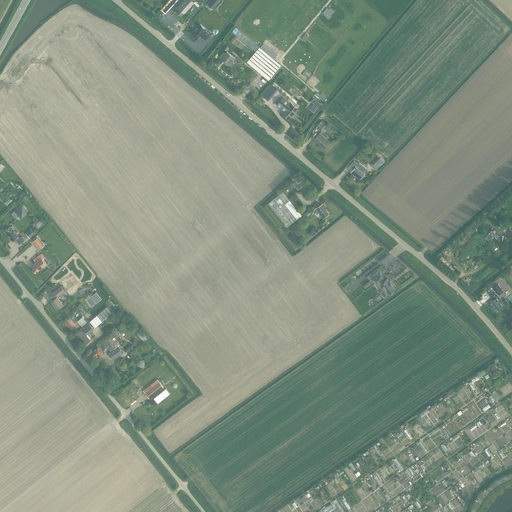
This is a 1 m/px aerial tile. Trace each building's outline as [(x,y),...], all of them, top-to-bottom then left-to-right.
[(178,8),(176,11),(181,16),(184,13),(191,5),(185,0),(184,0),(177,7),(178,8)] [(334,11),(328,6),(323,13),(329,18),(334,11)] [(200,24),(192,32),(198,38),(200,36),(205,39),(209,34),(205,30),(206,29),(200,24)] [(281,65),(236,27),(231,32),(255,52),(251,56),(247,62),(268,80),(281,65)] [(301,38),(305,42),(309,37),(305,33),(301,38)] [(222,59),(223,63),(226,63),(230,66),(234,61),(233,59),(234,58),(227,51),(226,53),(223,53),(220,57),(222,59)] [(288,118),(290,115),(296,108),(290,103),(289,104),(282,98),(277,104),(284,110),(282,113),(288,118)] [(314,104),(310,109),(313,112),(320,104),(314,99),(312,102),(314,104)] [(329,142),(319,134),(314,140),(324,148),(329,142)] [(354,160),(350,165),(353,169),(351,172),(360,179),(365,173),(368,170),(359,162),(358,164),(354,160)] [(297,191),(301,188),(305,193),(308,191),(307,189),(308,188),(301,180),(297,183),(296,181),(292,184),(297,191)] [(283,191),(268,204),(287,227),(302,215),(283,191)] [(314,210),(316,213),(317,215),(319,213),(323,218),(329,214),(325,208),(325,207),(323,204),(314,210)] [(22,206),(16,211),(21,217),(27,212),(22,206)] [(20,238),(18,236),(10,226),(4,231),(12,241),(15,239),(17,241),(16,241),(19,245),(25,240),(22,236),(20,238)] [(376,258),(379,262),(389,255),(386,250),(376,258)] [(35,266),(32,268),(35,273),(47,264),(42,259),(45,257),(41,253),(39,255),(41,257),(33,263),(35,266)] [(377,271),(372,275),(374,278),(373,278),(376,283),(377,282),(377,283),(376,284),(377,285),(378,284),(383,291),(381,293),(384,297),(389,294),(395,289),(394,288),(395,288),(393,285),(392,285),(391,285),(392,284),(391,284),(390,281),(389,281),(387,278),(384,280),(383,278),(380,273),(379,274),(377,271)] [(499,295),(504,291),(498,284),(493,288),(499,295)] [(55,298),(51,301),(57,309),(63,304),(57,296),(64,291),(61,286),(51,294),(55,298)] [(493,290),(488,294),(493,300),(490,302),(496,310),(501,306),(503,309),(509,304),(505,299),(502,301),(493,290)] [(107,307),(90,321),(95,328),(112,313),(107,307)] [(71,328),(76,324),(73,320),(74,319),(72,317),(71,318),(70,317),(65,321),(71,328)] [(82,317),(78,321),(82,326),(86,322),(82,317)] [(90,340),(89,340),(92,338),(88,334),(94,329),(88,322),(83,327),(86,331),(83,333),(81,330),(76,335),(84,345),(90,340)] [(115,331),(113,333),(119,341),(122,339),(115,331)] [(102,351),(107,347),(110,351),(108,353),(113,359),(123,353),(119,348),(122,346),(111,333),(109,335),(110,336),(99,344),(98,343),(96,345),(98,347),(91,352),(91,353),(92,354),(93,356),(94,356),(94,357),(97,354),(99,356),(100,355),(101,355),(102,354),(102,353),(103,353),(102,351)] [(476,374),(471,378),(473,382),(479,378),(476,374)] [(160,378),(143,391),(149,398),(163,387),(162,386),(165,384),(160,378)] [(130,387),(122,393),(131,404),(139,398),(130,387)] [(420,412),(422,415),(439,406),(437,402),(420,412)] [(431,436),(447,425),(445,422),(429,433),(431,436)] [(416,442),(418,445),(420,444),(426,453),(428,452),(420,439),(416,442)] [(411,467),(405,470),(409,477),(415,474),(411,467)] [(404,472),(393,479),(398,486),(402,484),(399,480),(406,476),(404,472)] [(463,492),(460,494),(465,500),(468,497),(463,492)] [(343,494),(340,496),(348,509),(350,508),(343,494)] [(333,501),(340,511),(344,511),(337,499),(333,501)] [(325,511),(329,511),(335,508),(331,503),(323,509),(325,511)]
